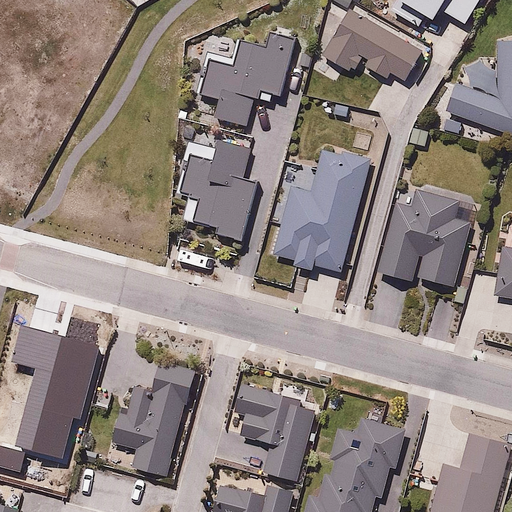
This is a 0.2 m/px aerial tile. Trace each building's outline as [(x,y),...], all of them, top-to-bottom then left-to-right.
[(405,0),(403,3),(438,25),(444,14),(468,29),(483,5),(491,10),(496,0),(405,0)] [(355,77),(362,65),(391,82),(395,76),(410,85),(429,52),(353,8),(324,58),(355,77)] [(204,83),(201,93),(224,100),(219,119),(251,128),(258,103),(274,107),(277,97),(286,100),(301,47),(274,39),(270,52),(246,45),(239,69),(215,62),(213,70),(204,67),(200,81),(204,83)] [(461,83),(441,130),(489,150),(495,137),(511,143),(511,43),(502,44),(502,101),(461,83)] [(245,243),(261,184),(247,180),(255,153),(224,145),(219,163),(194,156),(192,164),(186,162),(183,175),(189,176),(184,194),(203,199),(196,225),(221,231),(219,236),(245,243)] [(343,273),(372,163),(326,151),(315,193),(305,191),(309,175),(290,170),(276,223),(284,225),(276,258),(297,263),(295,270),(315,275),(317,267),(343,273)] [(425,208),(399,202),(381,276),(415,284),(423,253),(428,254),(421,284),(455,292),(470,225),(459,223),(463,202),(428,194),(425,208)] [(511,246),(503,244),(493,301),(511,303),(511,246)] [(100,346),(20,326),(10,363),(34,368),(15,446),(62,458),(72,417),(81,418),(100,346)] [(163,364),(154,395),(138,391),(131,416),(124,414),(117,443),(141,450),(135,471),(166,480),(186,406),(192,408),(201,374),(163,364)] [(264,476),(299,486),(321,407),(246,387),(241,404),(252,407),(242,442),(272,447),(264,476)] [(319,498),(312,496),(306,511),(374,511),(376,500),(383,505),(391,471),(397,474),(405,437),(363,421),(359,435),(340,429),(330,462),(335,464),(332,473),(328,471),(319,498)] [(463,470),(444,465),(432,511),(493,511),(509,446),(471,437),(463,470)] [(23,453),(0,445),(0,466),(19,472),(23,453)] [(287,511),(292,493),(266,487),(263,498),(218,488),(211,511),(287,511)] [(5,499),(0,497),(0,511),(19,511),(3,508),(5,499)]
